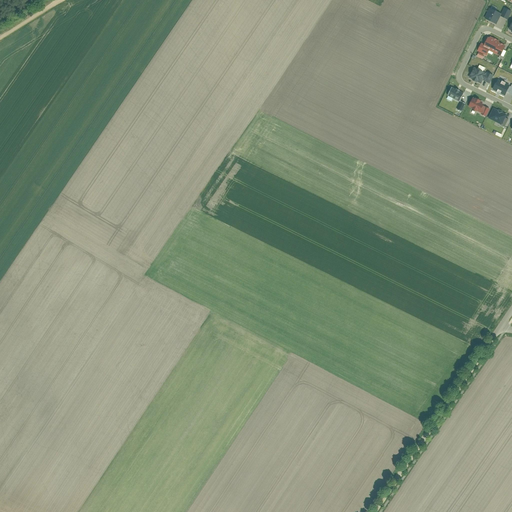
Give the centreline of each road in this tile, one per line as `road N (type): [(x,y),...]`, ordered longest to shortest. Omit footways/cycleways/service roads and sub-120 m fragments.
road 1 (residential): [(374,511),(500,326)]
road 2 (residential): [(511,41),(483,30),(459,77),(511,107)]
